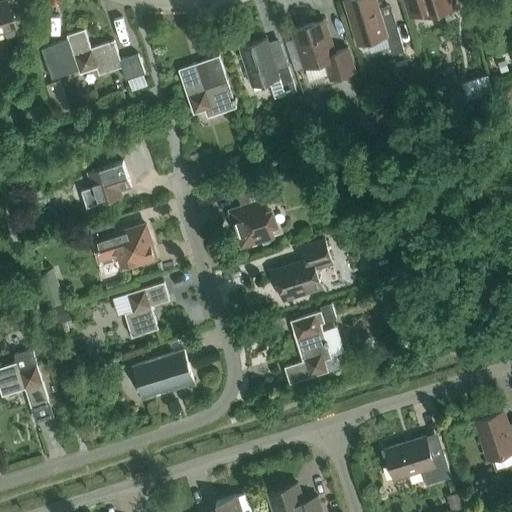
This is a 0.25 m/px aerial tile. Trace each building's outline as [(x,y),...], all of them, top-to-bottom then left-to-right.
[(0,33),(1,33),(2,36),(5,37),(12,35),(13,32),(12,29),(15,28),(6,0),(0,2),(0,33)] [(392,55),(404,51),(395,22),(384,26),(375,0),(346,0),(343,1),(357,45),(387,36),(392,55)] [(403,0),(409,17),(419,14),(420,18),(459,5),(457,0),(403,0)] [(355,72),(347,49),(334,53),(323,20),(293,30),(304,68),(325,62),(330,80),(355,72)] [(99,75),(121,67),(126,80),(145,74),(138,54),(120,60),(114,40),(91,48),(84,29),(66,35),(79,73),(96,68),(99,75)] [(296,93),(292,80),(288,67),(277,71),(267,38),(239,47),(252,86),(279,77),(281,84),(285,96),(296,93)] [(219,56),(196,64),(178,70),(193,114),(204,111),(207,118),(236,108),(235,103),(237,103),(235,99),(233,99),(219,56)] [(122,197),(120,191),(131,187),(123,161),(87,172),(98,205),(122,197)] [(272,207),(266,209),(264,201),(270,199),(266,187),(238,196),(241,205),(228,210),(240,248),(261,241),(262,245),(274,242),(273,238),(275,237),(272,227),(278,225),(272,207)] [(146,225),(117,234),(113,221),(90,229),(99,260),(117,254),(121,267),(156,257),(146,225)] [(332,263),(331,258),(324,239),(301,246),(305,260),(274,270),(283,299),(321,287),(317,273),(320,267),(332,263)] [(151,306),(170,300),(164,282),(126,294),(131,311),(124,313),(132,337),(158,329),(151,306)] [(289,384),(340,368),(335,353),(330,354),(320,321),(333,317),(329,302),(319,305),(321,311),(290,320),(303,361),(284,367),(289,384)] [(0,390),(2,396),(25,389),(31,407),(49,402),(32,348),(14,354),(16,363),(0,367),(0,390)] [(147,397),(194,382),(183,349),(136,365),(147,397)] [(503,411),(476,420),(488,458),(511,450),(511,422),(507,424),(503,411)] [(426,436),(385,449),(395,479),(422,471),(426,484),(451,476),(443,452),(433,455),(426,436)] [(273,511),(321,511),(315,493),(302,497),(298,483),(267,493),(273,511)] [(215,511),(251,511),(245,494),(238,496),(237,495),(216,502),(219,511),(215,511)]
